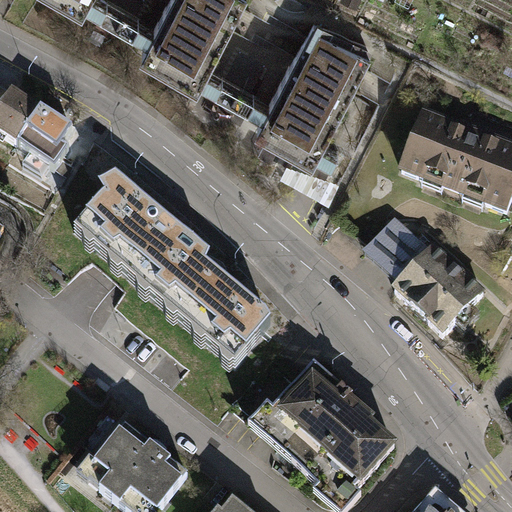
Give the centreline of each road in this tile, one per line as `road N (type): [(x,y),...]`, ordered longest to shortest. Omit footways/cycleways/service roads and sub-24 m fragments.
road 1 (tertiary): [(0,46),(124,117),(353,307),(444,446)]
road 2 (residential): [(287,511),(10,291)]
